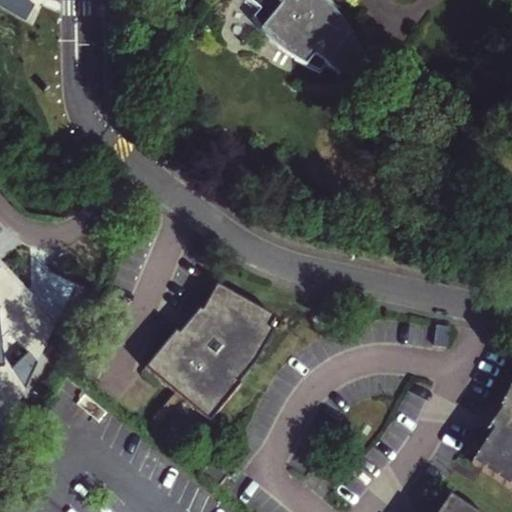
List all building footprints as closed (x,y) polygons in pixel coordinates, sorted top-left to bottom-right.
[(257,0),(260,2),(253,9),(262,28),(273,43),(288,53),(301,60),(312,64),(320,66),(326,60),(340,70),(360,46),(350,28),(332,4),(329,7),(322,0),(257,0)] [(250,373),(264,357),(278,331),(272,327),(277,319),(217,285),(194,326),(196,328),(185,340),(178,334),(147,370),(212,425),(242,390),(240,387),(250,373)] [(489,427),(468,463),(511,491),(511,393),(501,408),(504,411),(500,427),(489,427)] [(213,463),(202,476),(220,491),(231,477),(213,463)] [(469,511),(447,496),(437,511),(469,511)]
